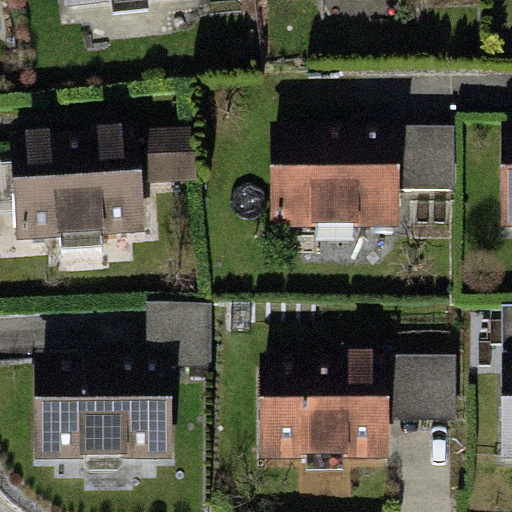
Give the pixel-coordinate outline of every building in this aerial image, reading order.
[(58,0),(60,8),(108,3),(111,29),(149,25),(146,0),(58,0)] [(308,127),(265,127),(266,235),(315,234),(315,248),(350,247),(350,234),(394,233),(393,195),(393,126),(393,112),(347,113),(347,126),(308,127)] [(511,123),(496,124),(498,231),(511,230),(511,123)] [(87,132),(5,136),(10,243),(58,241),(59,255),(95,253),(94,239),(138,237),(133,124),(87,126),(87,132)] [(393,126),(393,195),(454,194),(453,125),(393,126)] [(191,132),(144,134),(146,186),(194,184),(191,132)] [(211,306),(145,308),(147,348),(147,355),(173,354),(174,369),(213,368),(211,306)] [(498,352),(511,352),(511,308),(498,308),(498,352)] [(344,355),(257,356),(259,464),(387,462),(386,424),(385,354),(385,347),(343,348),(344,355)] [(118,357),(28,360),(32,463),(75,462),(76,470),(119,469),(119,460),(177,458),(174,369),(173,354),(147,355),(147,348),(117,349),(118,357)] [(511,352),(498,352),(497,462),(511,462),(511,352)] [(385,354),(386,424),(452,423),(450,353),(385,354)]
